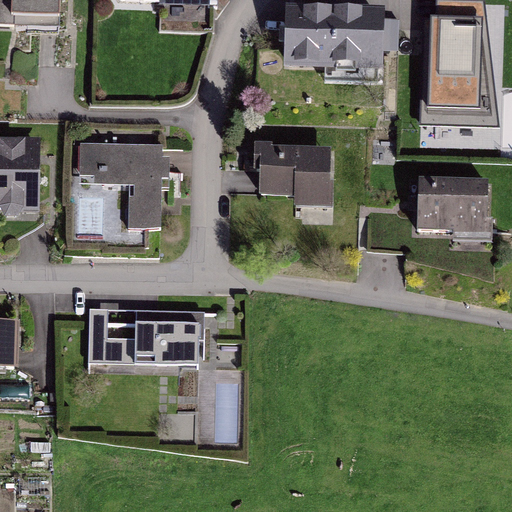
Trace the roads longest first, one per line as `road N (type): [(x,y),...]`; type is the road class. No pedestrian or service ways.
road 1 (residential): [(199,280),(209,119),(232,33),(255,0)]
road 2 (residential): [(456,313),(199,280)]
road 3 (residential): [(199,280),(0,280)]
